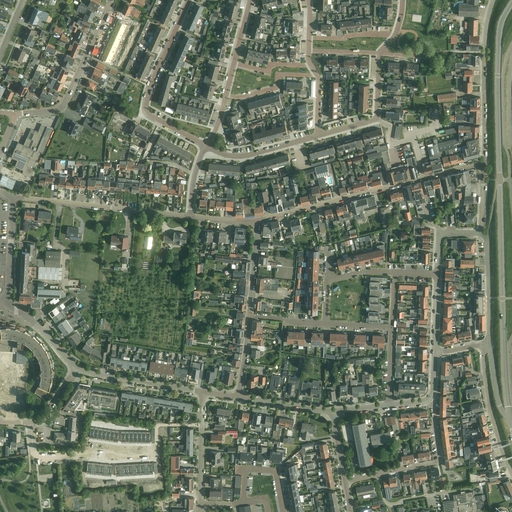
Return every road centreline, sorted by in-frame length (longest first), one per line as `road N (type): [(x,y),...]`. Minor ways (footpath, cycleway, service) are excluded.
road 1 (secondary): [(510,420),(498,59),(511,5)]
road 2 (residential): [(206,146),(144,108),(188,0)]
road 3 (residential): [(189,215),(13,197)]
road 4 (residential): [(422,177),(257,222)]
road 5 (residential): [(14,114),(61,108),(111,0)]
road 6 (residential): [(344,480),(438,462),(427,399)]
road 7 (residential): [(492,4),(484,163)]
road 8 (residential): [(511,475),(488,404),(488,342)]
road 9 (residential): [(202,392),(77,368)]
road 10 (residential): [(156,452),(32,450)]
